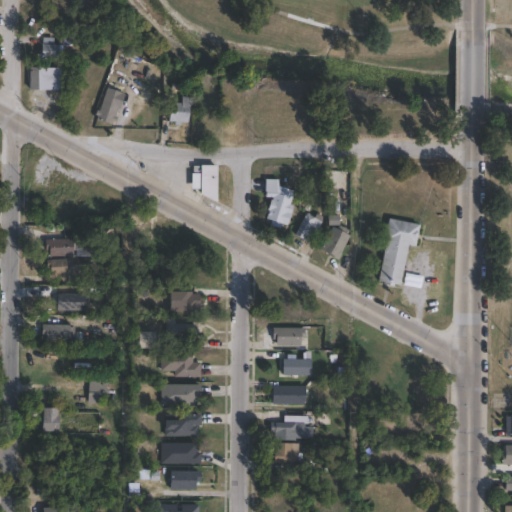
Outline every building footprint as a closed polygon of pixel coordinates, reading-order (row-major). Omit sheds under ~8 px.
[(60,45),(59,60),(39,59),(40,50),(43,50),(44,37),(55,38),(54,45),(60,45)] [(64,89),(30,89),(30,67),(64,67),(64,89)] [(125,94),(120,109),(118,108),(115,116),(117,117),(116,121),(113,121),(112,124),(97,119),(98,116),(96,115),(98,110),(100,111),(107,88),(125,94)] [(193,97),(192,106),(190,106),(188,122),(181,122),(181,125),(176,125),(176,122),(169,121),(171,102),(182,103),(182,96),(193,97)] [(217,166),(217,201),(202,193),(202,173),(195,173),(195,166),(217,166)] [(294,205),(287,225),(283,224),(281,228),(270,224),(271,220),(267,218),(270,210),(268,210),(274,197),(266,197),(266,179),(278,179),(279,186),(294,191),(293,194),(294,194),(290,204),(294,205)] [(307,213),(315,217),(317,213),(325,217),(317,233),(322,235),(317,246),(296,235),(307,213)] [(420,225),(416,246),(408,244),(400,285),(378,280),(386,240),(385,240),(389,218),(420,225)] [(340,225),(350,230),(348,234),(350,236),(341,253),(342,254),(339,260),(328,254),(329,253),(321,249),(333,227),(338,229),(340,225)] [(74,250),(75,255),(50,256),(50,250),(47,250),(47,239),(78,238),(79,250),(74,250)] [(67,259),(68,275),(52,275),(52,267),(48,267),(48,260),(67,259)] [(217,289),(216,294),(201,294),(201,314),(171,313),(171,303),(180,303),(180,292),(192,293),(193,288),(217,289)] [(86,310),(59,311),(59,294),(85,293),(86,310)] [(176,324),(193,324),(194,322),(204,322),(204,327),(202,327),(202,337),(204,337),(204,342),(193,342),(193,339),(176,339),(176,341),(167,341),(167,319),(176,319),(176,324)] [(71,325),(71,327),(75,327),(75,342),(70,342),(70,343),(43,344),(42,326),(71,325)] [(305,328),(304,337),(301,337),(301,345),(277,345),(277,339),(273,339),(273,327),(305,328)] [(156,331),(155,348),(140,348),(140,331),(156,331)] [(160,356),(160,375),(198,375),(198,356),(160,356)] [(310,375),(283,375),(283,359),(311,359),(311,371),(310,371),(310,375)] [(109,382),(108,391),(101,391),(100,404),(88,403),(89,381),(109,382)] [(204,391),(204,406),(184,406),(184,404),(161,404),(162,383),(202,383),(202,391),(204,391)] [(306,385),(306,405),(273,405),(273,385),(306,385)] [(58,408),(58,415),(60,415),(60,422),(63,422),(63,427),(60,428),(60,431),(45,431),(45,408),(58,408)] [(198,435),(165,435),(165,419),(185,419),(185,414),(201,414),(200,424),(198,424),(198,435)] [(312,426),(312,438),(296,438),(296,440),(275,440),(275,433),(272,433),(272,423),(305,423),(305,426),(312,426)] [(214,439),(214,459),(202,459),(202,463),(162,464),(161,442),(191,441),(191,439),(214,439)] [(299,443),(299,462),(275,461),(276,444),(279,444),(279,443),(299,443)] [(511,462),(502,462),(503,444),(511,444),(511,462)] [(201,471),(200,482),(195,482),(195,484),(195,489),(171,488),(171,484),(171,470),(201,471)]
